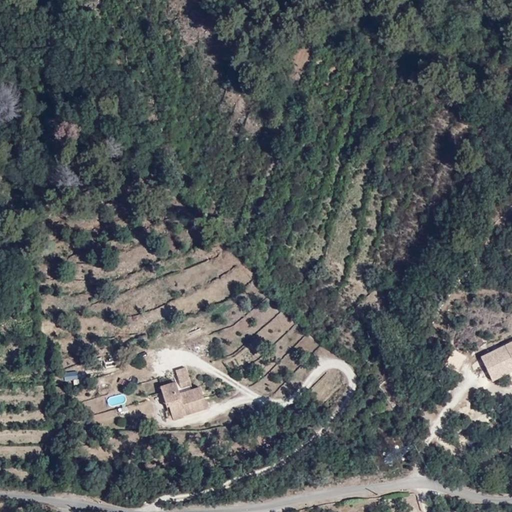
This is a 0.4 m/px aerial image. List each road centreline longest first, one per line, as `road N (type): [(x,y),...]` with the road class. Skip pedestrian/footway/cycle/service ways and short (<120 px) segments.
road 1 (residential): [(511,498),(418,484),(249,508),(154,511)]
road 2 (residential): [(142,511),(0,495)]
